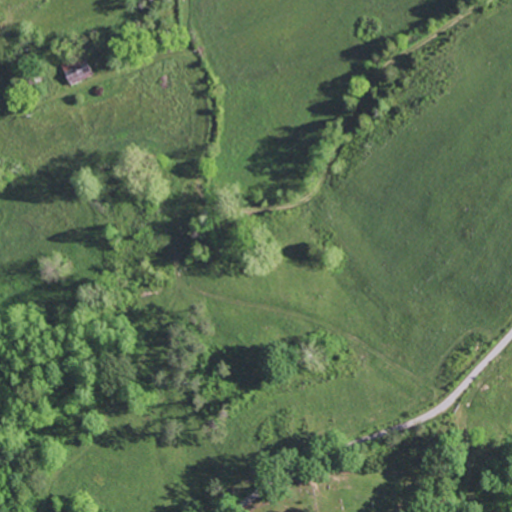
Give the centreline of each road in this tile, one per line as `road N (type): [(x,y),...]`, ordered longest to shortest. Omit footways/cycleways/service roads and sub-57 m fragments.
road 1 (residential): [(245,502),(193,292),(188,216),(242,125),(243,45),(231,0)]
road 2 (residential): [(235,511),(313,457),(429,414),(511,333)]
